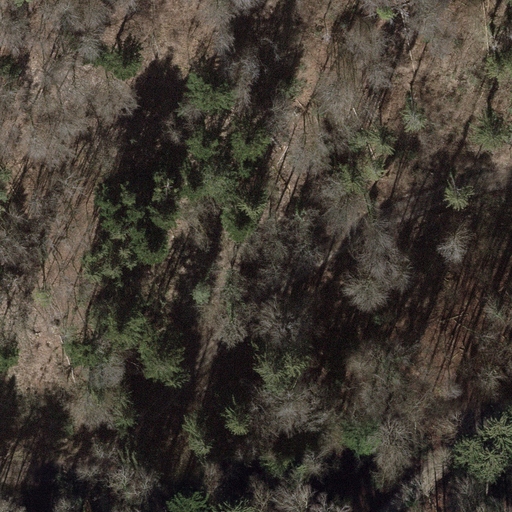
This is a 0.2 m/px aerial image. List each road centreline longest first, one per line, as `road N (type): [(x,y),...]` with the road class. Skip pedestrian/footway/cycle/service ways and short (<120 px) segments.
road 1 (track): [(511,171),(464,183),(330,243),(242,316),(92,464),(0,469)]
road 2 (track): [(388,511),(511,405)]
